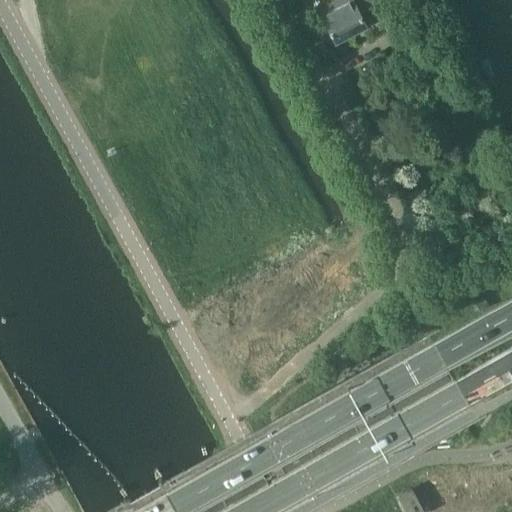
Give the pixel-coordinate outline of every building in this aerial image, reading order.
[(379,0),(335,0),(318,8),(334,41),(365,25),(357,8),(365,4),(367,6),(380,0),(379,0)] [(396,25),(386,30),(391,41),(401,35),(396,25)] [(184,511),(165,476),(158,479),(175,511),(184,511)] [(410,490),(398,498),(406,511),(418,504),(410,490)] [(139,511),(130,495),(116,503),(120,511),(139,511)]
